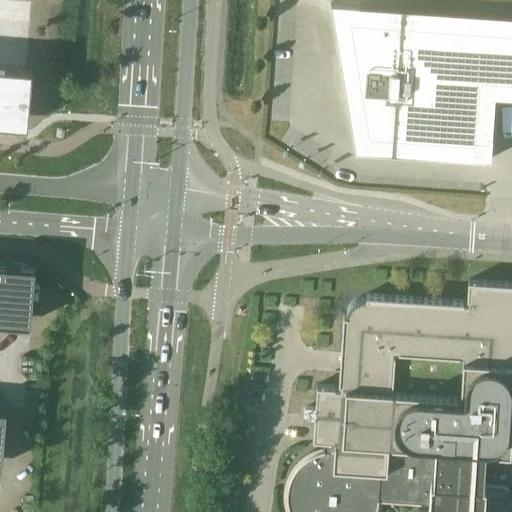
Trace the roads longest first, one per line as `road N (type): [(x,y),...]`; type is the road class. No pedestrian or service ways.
road 1 (secondary): [(129,232),(112,511)]
road 2 (secondary): [(152,511),(176,234)]
road 3 (unclassified): [(425,229),(179,190)]
road 4 (unclassified): [(176,234),(425,229)]
road 5 (secondary): [(179,190),(188,0)]
road 6 (secondary): [(146,0),(132,187)]
road 7 (unclassified): [(132,187),(0,184)]
road 8 (unclassified): [(0,222),(129,232)]
